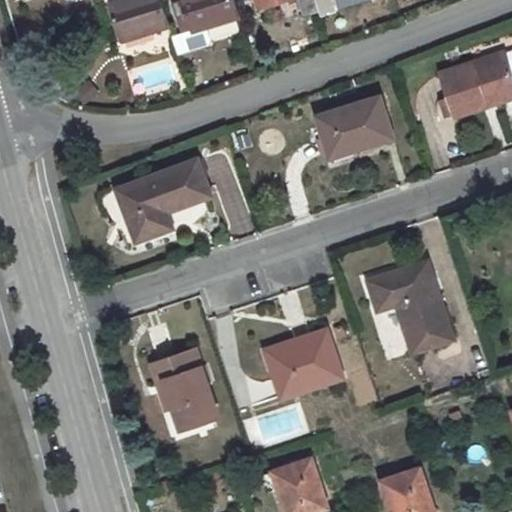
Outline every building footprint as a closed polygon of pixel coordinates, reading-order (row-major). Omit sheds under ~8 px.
[(163,0),(111,0),(124,39),(171,25),(163,0)] [(179,0),(174,2),(182,26),(191,23),(194,31),(240,16),(235,0),(179,0)] [(255,0),(258,5),(272,0),(299,0),(302,10),(317,6),(314,0),(255,0)] [(292,0),(284,0),(276,3),(280,17),(296,12),(292,0)] [(333,6),(331,0),(314,0),(317,6),(318,10),(333,6)] [(504,52),(440,73),(449,98),(454,114),(455,117),(485,106),(483,101),(511,91),(511,54),(506,56),(504,52)] [(133,69),(140,90),(175,79),(168,57),(133,69)] [(511,91),(483,101),(485,106),(511,97),(511,91)] [(380,96),(317,116),(329,155),(359,146),(360,149),(393,137),(380,96)] [(449,98),(439,102),(445,118),(454,114),(449,98)] [(226,148),(203,156),(231,237),(255,229),(226,148)] [(172,228),(167,213),(212,195),(199,158),(118,189),(136,242),(172,228)] [(426,262),(368,281),(378,311),(397,305),(414,352),(452,339),(426,262)] [(310,343),(267,356),(281,397),(343,376),(326,329),(308,335),(310,343)] [(308,335),(265,349),(267,356),(310,343),(308,335)] [(196,352),(152,365),(158,383),(164,382),(181,429),(219,418),(196,352)] [(458,411),(449,414),(452,423),(461,420),(458,411)] [(311,458),(262,475),(267,492),(279,488),(286,511),(312,511),(327,507),(311,458)] [(435,511),(421,469),(384,480),(389,497),(387,497),(392,511),(435,511)]
